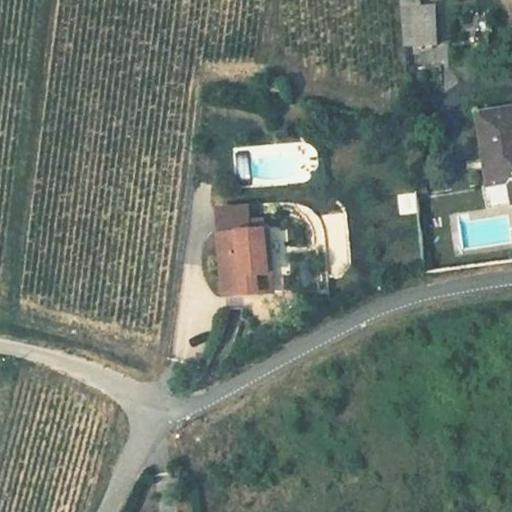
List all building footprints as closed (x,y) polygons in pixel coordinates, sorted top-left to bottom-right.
[(436,0),(401,0),(403,48),(439,46),(436,0)] [(290,100),(290,83),(274,82),(273,100),(290,100)] [(511,113),(484,117),(491,186),(511,183),(511,113)] [(223,210),(227,297),(261,295),(260,278),(271,277),(269,233),(253,234),(252,209),(223,210)] [(260,278),(261,295),(272,294),(271,277),(260,278)]
